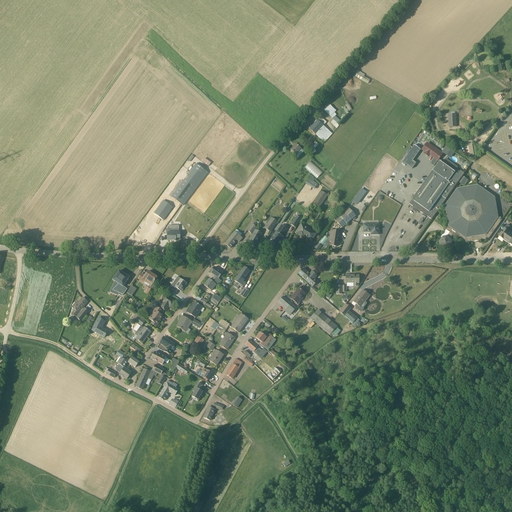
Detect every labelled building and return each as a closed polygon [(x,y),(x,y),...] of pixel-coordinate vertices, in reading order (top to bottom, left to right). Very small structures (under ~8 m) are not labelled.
[(357,73),(354,76),(366,83),(368,80),(357,73)] [(340,119),(330,110),(335,105),(333,102),(325,111),(333,119),(330,122),(337,128),(339,126),(336,123),(340,119)] [(456,114),(448,115),(449,127),(457,127),(456,114)] [(317,120),(309,129),(315,135),(316,134),(324,142),(332,134),(317,120)] [(318,145),(315,142),(314,144),(311,141),(308,145),(310,147),(313,150),(318,145)] [(443,154),(427,142),(422,150),(425,152),(424,154),(429,158),(430,156),(438,161),(443,154)] [(300,149),(295,144),(290,150),(295,155),(300,149)] [(413,148),(402,162),(406,165),(406,164),(412,169),(416,163),(413,161),(419,152),(413,148)] [(511,173),(485,156),(479,164),(510,184),(511,181),(511,173)] [(211,163),(204,158),(202,162),(208,167),(211,163)] [(317,178),(323,172),(311,161),(305,167),(317,178)] [(458,174),(448,167),(440,161),(433,171),(410,204),(418,210),(426,216),(424,219),(425,219),(427,216),(432,220),(446,199),(464,174),(461,171),(458,174)] [(202,179),(201,178),(206,171),(196,164),(171,197),(182,205),(202,179)] [(464,176),(459,182),(464,186),(469,180),(464,176)] [(305,184),(307,185),(309,183),(315,188),(318,185),(313,181),(309,179),(308,178),(305,184)] [(494,232),(502,221),(502,220),(498,218),(495,198),(478,186),(457,189),(445,206),(449,226),(446,230),(450,233),(446,237),(443,238),(440,243),(440,245),(445,249),(448,248),(452,244),(451,241),(450,240),(453,235),(465,243),(489,239),(494,232)] [(356,205),(366,192),(361,188),(352,201),(356,205)] [(327,196),(320,192),(312,204),(318,209),(327,196)] [(172,207),(163,200),(153,213),(163,220),(172,207)] [(185,219),(190,223),(202,206),(197,202),(185,219)] [(355,216),(349,209),(344,213),(335,221),(341,228),(350,220),(355,216)] [(301,219),(296,216),(291,225),(295,228),(301,219)] [(277,222),(271,218),(264,228),(270,232),(277,222)] [(278,227),(269,240),(276,245),(285,232),(284,232),(287,228),(281,224),(278,228),(278,227)] [(301,224),(299,228),(295,233),(301,237),(302,235),(311,241),(314,236),(316,234),(301,224)] [(378,224),(363,225),(363,232),(371,232),(371,235),(378,235),(378,224)] [(510,232),(507,230),(510,226),(507,225),(499,237),(504,240),(510,232)] [(179,229),(173,229),(170,230),(166,229),(166,234),(167,234),(167,241),(175,241),(175,238),(179,239),(180,233),(179,233),(179,229)] [(262,234),(260,234),(261,233),(255,230),(248,243),(254,247),(262,234)] [(340,233),(339,232),(331,231),(329,242),(331,242),(330,246),(336,247),(337,239),(339,239),(340,233)] [(242,238),(234,232),(225,244),(230,248),(237,240),(239,242),(242,238)] [(219,278),(223,273),(214,267),(210,273),(215,276),(211,281),(216,284),(218,286),(222,280),(219,278)] [(250,271),(244,267),(234,281),(237,283),(234,287),(237,289),(239,286),(242,288),(245,283),(242,281),(250,271)] [(314,279),(317,276),(312,271),(309,275),(302,269),(298,274),(312,286),(316,281),(314,279)] [(118,283),(111,289),(122,294),(126,288),(122,285),(128,276),(118,270),(112,279),(118,283)] [(149,286),(148,286),(150,287),(157,278),(147,272),(144,276),(141,274),(138,279),(149,286)] [(359,276),(346,276),(345,283),(353,283),(353,286),(357,286),(357,283),(359,283),(359,276)] [(178,277),(170,288),(176,293),(179,289),(182,291),(187,284),(178,277)] [(216,284),(211,281),(209,279),(204,286),(211,291),(212,290),(214,292),(216,288),(214,287),(216,284)] [(305,293),(299,288),(290,299),(297,304),(305,293)] [(360,288),(349,300),(352,302),(362,289),(360,288)] [(245,289),(241,296),(244,298),(249,291),(245,289)] [(362,290),(358,295),(353,302),(356,305),(355,306),(356,309),(360,312),(361,312),(363,310),(363,309),(361,307),(369,296),(362,290)] [(215,294),(212,297),(219,302),(221,298),(215,294)] [(174,302),(167,296),(162,302),(163,303),(160,308),(165,311),(169,307),(170,308),(174,302)] [(283,297),(279,301),(287,308),(285,311),(290,315),(296,308),(283,297)] [(87,302),(82,298),(77,304),(75,302),(71,307),(75,310),(72,314),(75,317),(78,313),(80,310),(82,312),(83,309),(82,308),(87,302)] [(202,308),(194,302),(190,309),(189,308),(186,312),(195,318),(202,308)] [(351,308),(345,304),(339,312),(345,317),(352,323),(353,323),(357,318),(348,312),(351,308)] [(162,316),(160,314),(162,311),(156,307),(154,311),(155,311),(149,319),(152,322),(151,323),(156,327),(159,323),(158,322),(162,316)] [(88,312),(84,309),(76,318),(80,321),(88,312)] [(317,310),(311,317),(331,334),(337,327),(317,310)] [(248,320),(240,314),(231,327),(238,333),(248,320)] [(192,322),(182,316),(179,320),(180,321),(177,327),(185,332),(192,322)] [(137,317),(135,321),(141,326),(144,322),(143,321),(137,317)] [(108,332),(101,329),(104,322),(98,318),(90,334),(97,337),(98,334),(105,338),(108,332)] [(194,320),(192,324),(198,328),(201,324),(194,320)] [(219,324),(227,329),(229,325),(222,320),(219,324)] [(216,329),(224,334),(227,329),(219,324),(219,325),(215,322),(211,328),(215,331),(216,329)] [(150,332),(144,327),(143,328),(140,326),(134,335),(137,337),(135,339),(142,344),(150,332)] [(235,338),(227,333),(219,345),(227,350),(235,338)] [(272,337),(268,334),(266,337),(260,333),(256,338),(260,342),(258,344),(263,348),(268,342),(272,337)] [(205,337),(200,334),(198,337),(194,342),(200,346),(204,341),(203,340),(205,337)] [(175,345),(163,337),(159,343),(167,348),(164,352),(169,355),(175,345)] [(249,340),(245,345),(257,356),(261,351),(249,340)] [(215,346),(209,343),(206,347),(211,351),(215,346)] [(131,344),(129,347),(138,354),(140,351),(131,344)] [(123,355),(124,354),(120,351),(117,355),(119,357),(117,360),(119,361),(117,364),(124,368),(128,363),(121,358),(123,355)] [(223,355),(216,351),(209,361),(216,366),(223,355)] [(250,355),(245,351),(243,354),(246,357),(251,361),(253,358),(250,355)] [(166,359),(154,352),(151,359),(162,365),(166,359)] [(139,362),(133,357),(130,360),(123,355),(121,358),(128,363),(135,368),(139,362)] [(173,358),(171,361),(174,363),(170,369),(173,371),(179,362),(173,358)] [(250,361),(248,360),(245,358),(243,361),(251,367),(253,364),(250,361)] [(242,363),(235,359),(226,375),(232,379),(242,363)] [(117,364),(115,367),(118,369),(117,371),(120,373),(119,375),(127,380),(131,373),(124,368),(117,364)] [(163,370),(154,365),(152,370),(152,371),(157,374),(160,375),(161,375),(162,372),(163,370)] [(116,374),(109,369),(106,374),(113,378),(116,374)] [(150,372),(144,369),(136,387),(142,390),(147,379),(151,380),(153,375),(156,376),(157,374),(152,371),(151,370),(150,372)] [(203,378),(208,381),(212,374),(203,369),(202,371),(206,373),(203,378)] [(175,388),(177,385),(172,383),(168,381),(158,398),(164,401),(169,392),(175,396),(178,390),(175,388)] [(203,386),(198,383),(193,392),(194,392),(192,397),(195,398),(194,399),(198,402),(200,398),(199,397),(202,392),(200,391),(203,386)] [(241,401),(237,398),(233,405),(237,408),(241,401)] [(179,402),(172,399),(169,404),(175,408),(179,402)] [(214,410),(208,407),(203,418),(210,421),(214,410)]
